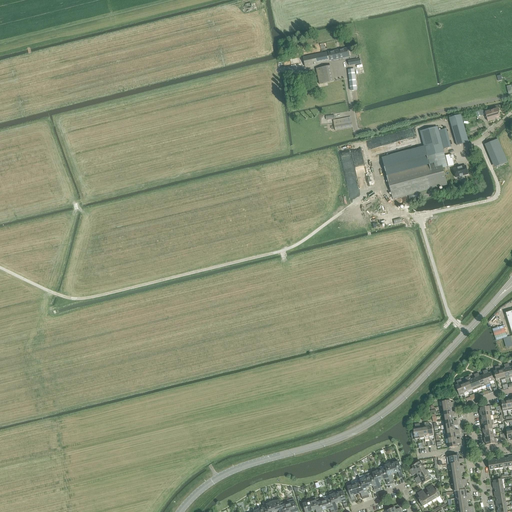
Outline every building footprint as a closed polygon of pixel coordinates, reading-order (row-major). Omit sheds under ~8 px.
[(338,51),(339,59),(340,59),(350,57),(348,49),(343,50),(338,51)] [(331,61),(339,59),(338,51),(329,53),(329,52),(303,58),(305,67),(331,62),(331,61)] [(320,85),(334,82),(331,66),(316,69),(320,85)] [(498,109),(486,113),(488,121),(493,120),(492,118),(500,116),(498,109)] [(457,146),(468,143),(461,115),(449,119),(457,146)] [(335,131),(353,128),(351,118),(333,121),(335,131)] [(424,148),(382,159),(393,200),(441,187),(447,185),(443,168),(446,167),(453,166),(452,158),(451,159),(450,155),(444,157),(436,128),(420,132),(424,148)] [(443,150),(451,148),(449,139),(447,139),(445,130),(439,132),(443,150)] [(466,166),(454,169),(456,178),(468,175),(466,166)] [(503,339),(506,346),(507,348),(511,346),(511,344),(511,343),(511,339),(511,336),(503,339)] [(500,366),(497,367),(500,379),(501,379),(501,381),(505,380),(502,369),(501,370),(500,366)] [(487,370),(485,371),(489,382),(494,381),(491,372),(489,373),(487,370)] [(484,375),(482,376),(485,384),(486,386),(490,384),(489,382),(485,371),(483,372),(484,375)] [(479,373),(476,374),(481,388),(486,386),(485,384),(482,376),(480,377),(479,373)] [(475,378),(473,379),(477,389),(481,388),(476,374),(474,375),(475,378)] [(473,391),(477,389),(473,379),(471,380),(470,377),(467,378),(472,389),(473,391)] [(461,380),(459,381),(464,394),(468,393),(464,383),(463,383),(461,380)] [(459,396),(464,394),(459,381),(457,382),(458,385),(455,386),(459,396)] [(413,431),(411,432),(412,437),(414,437),(415,439),(420,438),(417,424),(415,424),(415,428),(413,428),(413,431)] [(458,456),(449,457),(447,458),(448,464),(450,464),(459,463),(464,463),(464,459),(459,460),(458,456)] [(398,462),(392,464),(395,473),(398,472),(400,478),(403,477),(398,462)] [(409,471),(411,473),(423,466),(420,462),(412,466),(413,468),(409,471)] [(385,466),(386,469),(391,484),(394,483),(391,474),(395,473),(392,464),(385,466)] [(379,471),(382,480),(385,479),(387,485),(391,484),(386,469),(385,466),(378,468),(379,471)] [(416,474),(417,475),(426,471),(423,466),(411,473),(413,476),(416,474)] [(465,472),(464,469),(451,471),(452,478),(461,476),(461,473),(465,472)] [(415,479),(416,482),(430,474),(427,470),(426,471),(417,475),(418,477),(415,479)] [(379,481),(382,480),(379,471),(372,473),(373,476),(378,491),(381,490),(379,481)] [(375,492),(378,491),(373,476),(372,473),(366,475),(369,488),(373,486),(375,492)] [(432,479),(430,474),(416,482),(418,485),(422,482),(423,484),(432,479)] [(360,480),(361,483),(366,499),(369,497),(366,489),(369,488),(366,475),(359,477),(360,480)] [(462,480),(461,476),(452,478),(453,485),(466,483),(466,480),(462,480)] [(360,480),(353,482),(354,485),(357,495),(361,493),(362,500),(366,499),(361,483),(360,480)] [(354,496),(357,495),(354,485),(353,482),(353,481),(351,482),(352,486),(347,487),(352,503),(356,502),(354,496)] [(454,492),(457,491),(456,491),(463,490),(463,486),(467,486),(466,483),(453,485),(454,492)] [(432,485),(429,487),(436,499),(441,496),(436,488),(434,489),(432,485)] [(429,492),(427,493),(431,501),(436,499),(429,487),(426,488),(429,492)] [(423,490),(420,492),(427,504),(431,501),(427,493),(425,494),(423,490)] [(466,490),(463,490),(456,491),(457,491),(458,498),(471,496),(470,493),(467,494),(466,490)] [(338,511),(336,504),(339,503),(336,494),(336,491),(329,493),(329,496),(330,498),(334,511),(338,511)] [(343,491),(336,494),(339,503),(343,502),(344,508),(348,507),(343,491)] [(423,507),(427,504),(420,492),(417,493),(420,497),(418,499),(423,507)] [(331,511),(334,511),(330,498),(329,496),(323,498),(327,510),(330,509),(331,511)] [(471,499),(471,496),(458,498),(459,505),(468,504),(467,500),(471,499)] [(316,511),(320,511),(317,503),(317,502),(316,500),(316,497),(309,499),(309,502),(312,511),(316,510),(316,511)] [(323,511),(327,510),(323,498),(316,500),(317,502),(317,503),(320,511),(323,511)] [(298,511),(294,499),(287,501),(288,504),(290,511),(298,511)] [(280,500),(276,501),(276,500),(273,501),(276,511),(279,511),(283,511),(281,506),(282,506),(281,503),(280,500)] [(266,505),(267,507),(268,511),(275,511),(276,511),(273,501),(269,502),(270,503),(266,505)] [(290,511),(288,504),(287,501),(281,503),(282,506),(281,506),(283,511),(290,511)] [(311,511),(312,511),(309,502),(303,504),(300,505),(302,510),(305,509),(305,511),(311,511)]
